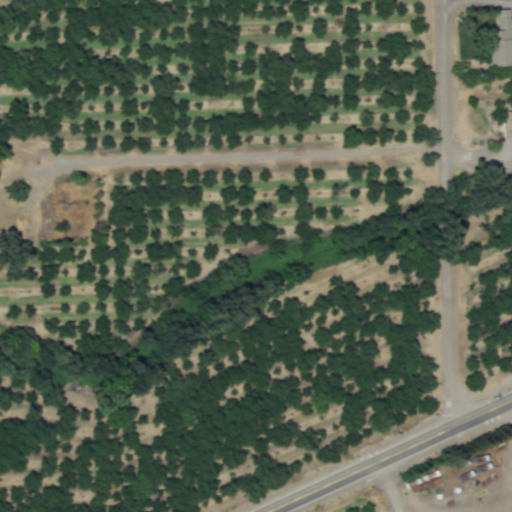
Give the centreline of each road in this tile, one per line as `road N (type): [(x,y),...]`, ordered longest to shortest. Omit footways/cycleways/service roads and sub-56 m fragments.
road 1 (residential): [(57,170),(112,160),(444,146)]
road 2 (secondary): [(269,511),(511,399)]
road 3 (residential): [(444,197),(441,0)]
road 4 (residential): [(460,422),(444,244)]
